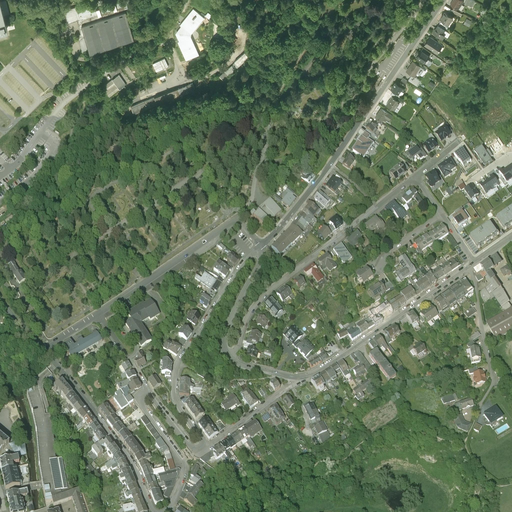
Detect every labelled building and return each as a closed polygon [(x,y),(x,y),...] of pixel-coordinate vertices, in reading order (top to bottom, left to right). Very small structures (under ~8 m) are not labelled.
[(68,21),(76,18),(80,32),(77,33),(81,49),(88,48),(89,51),(133,38),(125,11),(131,9),(128,0),(120,0),(91,8),(90,3),(77,7),(76,5),(64,8),(68,21)] [(181,26),(175,33),(179,41),(177,41),(186,60),(199,55),(194,45),(195,44),(194,42),(193,42),(190,36),(191,34),(195,28),(196,28),(197,26),(204,17),(193,8),(180,25),(181,26)] [(454,16),(446,10),(441,18),(445,21),(449,23),(454,16)] [(464,22),(470,25),(473,20),(467,16),(464,22)] [(439,24),(446,29),(447,30),(449,27),(444,24),(441,21),(439,24)] [(446,29),(439,24),(436,29),(435,29),(433,31),(441,36),(446,29)] [(443,44),(431,36),(426,44),(434,49),(438,52),(443,44)] [(434,49),(426,44),(424,46),(432,52),(434,49)] [(426,51),(422,49),(420,51),(418,50),(415,54),(417,56),(429,65),(432,61),(427,58),(430,54),(426,51)] [(228,76),(249,58),(245,53),(234,62),(235,63),(225,72),(226,73),(220,78),(222,80),(228,75),(228,76)] [(165,57),(152,63),(156,72),(169,66),(165,57)] [(417,63),(413,61),(407,70),(412,74),(414,75),(421,66),(417,63)] [(414,75),(412,74),(409,79),(418,85),(421,80),(414,75)] [(126,86),(119,75),(102,87),(109,98),(126,86)] [(397,83),(395,81),(391,87),(394,89),(394,88),(402,94),(404,91),(403,90),(405,88),(404,87),(405,85),(399,81),(397,83)] [(186,86),(189,94),(194,92),(193,90),(195,90),(192,84),(186,86)] [(186,86),(178,89),(181,97),(189,94),(186,86)] [(393,91),(400,97),(402,94),(394,88),(394,89),(392,91),(393,91)] [(178,89),(154,98),(157,106),(181,97),(178,89)] [(393,95),(401,100),(402,98),(400,97),(393,91),(391,94),(392,95),(393,95)] [(401,100),(393,95),(392,95),(387,103),(393,108),(396,104),(400,107),(403,102),(400,101),(401,100)] [(154,98),(130,107),(133,115),(157,106),(154,98)] [(392,115),(382,107),(376,116),(379,118),(384,122),(389,118),(390,118),(392,115)] [(376,123),(373,121),(369,127),(369,126),(366,130),(374,135),(377,132),(375,130),(378,126),(379,125),(376,123)] [(444,127),(449,134),(452,131),(446,124),(443,127),(444,127)] [(449,134),(444,127),(442,129),(441,130),(435,135),(442,143),(445,140),(445,141),(448,139),(448,138),(451,135),(449,134)] [(367,140),(362,137),(358,142),(358,141),(357,142),(358,142),(352,151),(364,159),(374,143),(368,140),(368,139),(367,140)] [(433,143),(431,140),(431,141),(426,144),(427,145),(425,147),(429,154),(433,150),(437,147),(433,143)] [(419,151),(417,147),(407,155),(413,159),(417,156),(421,160),(424,158),(425,158),(419,151)] [(471,162),(463,150),(459,152),(460,153),(458,154),(457,153),(454,156),(459,162),(460,162),(464,167),(471,162)] [(489,164),(492,162),(483,150),(476,155),(484,166),(487,164),(486,163),(488,162),(489,164)] [(354,160),(349,156),(342,165),(348,169),(350,165),(351,165),(354,160)] [(456,168),(450,160),(444,164),(442,166),(438,168),(445,179),(451,175),(449,173),(456,168)] [(402,166),(401,165),(392,172),(395,176),(394,176),(396,180),(396,181),(407,172),(406,172),(402,166)] [(301,179),(304,181),(308,176),(302,171),(299,175),(301,176),(302,174),(304,176),(301,179)] [(511,181),(511,178),(507,171),(503,174),(502,172),(499,174),(503,179),(507,185),(511,181)] [(315,177),(310,173),(308,176),(304,181),(309,184),(315,177)] [(437,179),(434,173),(426,178),(430,184),(428,185),(430,188),(432,189),(434,188),(434,186),(439,182),(440,182),(437,179)] [(341,183),(333,177),(329,184),(328,183),(326,186),(334,192),(336,189),(336,190),(341,183)] [(486,181),(493,191),(499,187),(492,177),(490,179),(489,179),(488,180),(486,181)] [(508,186),(507,185),(503,179),(500,181),(505,188),(508,186)] [(493,191),(486,181),(484,183),(482,184),(480,186),(483,191),(486,196),(493,191)] [(476,192),(472,187),(465,192),(472,201),(479,196),(476,192)] [(288,195),(292,197),(294,195),(288,189),(285,193),(288,195)] [(413,190),(401,200),(406,206),(411,202),(410,201),(413,199),(419,206),(422,203),(416,195),(413,190)] [(317,201),(324,206),(330,198),(320,191),(315,196),(316,197),(314,199),(317,201)] [(292,197),(288,195),(282,203),(289,209),(295,200),(292,197)] [(280,213),(270,201),(263,207),(259,213),(255,217),(253,216),(250,219),(252,220),(253,219),(265,229),(270,223),(274,219),(280,213)] [(308,206),(302,213),(307,216),(309,214),(313,217),(319,210),(312,204),(310,203),(308,202),(306,204),(308,206)] [(394,202),(384,210),(388,215),(389,217),(394,213),(400,221),(407,216),(405,213),(400,207),(398,208),(394,202)] [(504,214),(496,220),(504,232),(507,230),(506,229),(509,227),(510,228),(511,226),(511,208),(509,211),(510,211),(505,215),(504,214)] [(454,214),(457,217),(462,214),(464,212),(462,209),(454,214)] [(383,218),(388,215),(384,210),(379,214),(382,217),(383,218)] [(302,213),(299,218),(306,223),(309,225),(314,218),(313,217),(309,214),(307,216),(302,213)] [(468,222),(462,214),(457,217),(453,220),(455,222),(455,223),(457,225),(459,228),(468,222)] [(375,217),(365,225),(370,233),(377,228),(380,232),(386,227),(384,225),(379,219),(378,220),(375,217)] [(299,218),(293,226),(300,232),(301,230),(303,231),(305,228),(307,227),(304,225),(306,223),(299,218)] [(342,225),(336,218),(330,223),(331,225),(335,230),(342,225)] [(478,233),(469,238),(478,250),(480,248),(480,247),(483,245),(483,246),(494,239),(493,238),(496,236),(497,237),(499,235),(491,223),(482,229),(483,230),(478,233)] [(282,237),(291,245),(291,246),(303,234),(300,232),(293,226),(282,237)] [(448,236),(442,227),(428,237),(433,245),(434,246),(448,236)] [(326,231),(323,228),(317,236),(324,241),(328,236),(329,236),(331,234),(326,231)] [(361,236),(357,231),(346,240),(350,245),(351,247),(360,241),(365,237),(367,235),(365,233),(361,236)] [(433,245),(428,237),(427,236),(420,241),(426,250),(433,245)] [(271,249),(279,257),(291,245),(282,237),(271,249)] [(365,237),(360,241),(365,248),(368,245),(370,248),(375,244),(372,241),(369,243),(365,237)] [(457,247),(451,238),(446,241),(453,251),(457,247)] [(426,250),(420,241),(414,244),(414,245),(418,250),(420,254),(426,250)] [(352,257),(341,244),(333,250),(333,251),(338,256),(339,255),(342,258),(340,259),(344,264),(352,257)] [(418,250),(414,245),(408,249),(412,254),(418,250)] [(327,255),(318,262),(321,266),(322,267),(323,268),(325,267),(326,268),(325,268),(329,272),(330,273),(337,267),(331,260),(327,255)] [(234,258),(232,256),(230,259),(227,262),(229,264),(227,266),(228,266),(231,269),(232,267),(234,268),(239,262),(234,258)] [(488,262),(494,269),(497,267),(496,265),(501,262),(497,256),(488,262)] [(410,265),(404,257),(398,261),(397,261),(400,264),(404,270),(398,274),(403,281),(416,273),(410,265)] [(394,268),(400,264),(397,261),(398,261),(397,259),(391,263),(394,268)] [(448,269),(451,273),(458,268),(453,262),(452,260),(447,263),(448,264),(450,267),(448,269)] [(494,269),(488,262),(474,272),(477,277),(480,275),(484,272),(486,276),(490,273),(489,272),(494,269)] [(226,269),(218,264),(213,272),(220,276),(220,280),(223,282),(227,275),(229,272),(226,269)] [(441,274),(444,278),(451,273),(448,269),(450,267),(448,264),(443,267),(441,265),(437,268),(439,270),(441,274)] [(14,279),(20,276),(14,266),(9,269),(11,272),(10,272),(14,279)] [(323,279),(313,266),(304,274),(308,278),(311,276),(317,284),(323,279)] [(510,273),(507,267),(500,272),(504,277),(510,273)] [(372,277),(366,269),(361,273),(361,272),(356,276),(359,281),(356,283),(359,287),(363,284),(372,277)] [(433,274),(431,275),(437,283),(439,281),(444,278),(441,274),(439,270),(437,271),(433,274)] [(422,277),(430,288),(437,283),(431,275),(429,272),(426,275),(424,271),(423,272),(420,274),(422,277)] [(208,276),(204,274),(199,283),(201,284),(216,293),(223,282),(220,280),(210,273),(208,276)] [(491,273),(490,273),(486,276),(487,277),(493,285),(485,290),(491,299),(492,300),(494,298),(501,308),(509,302),(503,292),(501,289),(491,273)] [(25,283),(21,276),(20,275),(20,276),(14,279),(14,280),(19,287),(19,288),(20,287),(25,284),(26,284),(25,283)] [(422,288),(424,292),(430,288),(422,277),(421,278),(419,279),(421,283),(420,284),(422,288)] [(305,286),(300,279),(297,281),(294,284),(299,291),(305,286)] [(473,292),(464,281),(456,287),(465,298),(473,292)] [(417,291),(420,295),(424,292),(422,288),(420,284),(417,286),(415,282),(412,284),(413,285),(417,291)] [(383,289),(386,293),(393,288),(389,283),(384,286),(385,288),(383,289)] [(213,299),(216,293),(201,284),(197,290),(200,291),(210,298),(210,297),(213,299)] [(383,289),(380,284),(369,291),(374,299),(375,300),(379,297),(385,293),(386,293),(383,289)] [(411,291),(415,298),(420,295),(417,291),(413,285),(411,286),(413,289),(410,291),(411,291)] [(465,298),(456,287),(448,293),(457,304),(465,298)] [(291,297),(285,290),(281,293),(276,297),(282,305),(289,299),(288,299),(291,297)] [(480,306),(491,299),(485,290),(478,295),(479,298),(480,306)] [(198,294),(203,297),(209,301),(210,298),(200,291),(198,294)] [(411,291),(401,298),(406,305),(411,301),(413,300),(413,299),(415,298),(411,291)] [(457,304),(448,293),(440,299),(447,308),(448,310),(457,304)] [(209,301),(203,297),(199,304),(203,307),(203,308),(206,310),(211,302),(208,301),(209,301)] [(401,298),(387,307),(392,314),(398,310),(400,309),(400,308),(406,305),(401,298)] [(447,308),(440,299),(435,303),(437,306),(441,312),(447,308)] [(145,305),(144,304),(127,316),(131,322),(126,326),(141,348),(151,341),(140,324),(149,318),(150,320),(159,314),(151,301),(145,305)] [(277,309),(270,302),(264,308),(275,319),(282,313),(277,309)] [(362,317),(362,318),(369,315),(371,318),(376,325),(381,322),(378,318),(381,316),(378,313),(376,315),(374,312),(372,308),(360,313),(362,317)] [(432,310),(431,308),(425,312),(432,321),(437,317),(436,314),(432,310)] [(476,313),(472,309),(464,315),(468,320),(476,313)] [(511,309),(486,324),(496,342),(511,332),(511,309)] [(432,321),(425,312),(420,316),(421,318),(424,323),(426,325),(432,321)] [(200,319),(192,314),(187,322),(195,328),(200,319)] [(415,319),(412,315),(409,316),(405,319),(414,330),(418,327),(417,326),(419,324),(416,320),(417,319),(416,318),(415,319)] [(363,324),(368,331),(376,325),(371,318),(364,323),(363,324)] [(403,328),(408,324),(405,319),(400,323),(403,328)] [(267,324),(259,320),(254,329),(263,333),(265,329),(267,324)] [(353,333),(357,330),(356,328),(353,324),(353,323),(350,325),(351,325),(347,328),(344,330),(345,332),(346,334),(351,331),(353,333)] [(357,330),(361,335),(368,331),(363,324),(356,328),(357,330)] [(396,330),(394,327),(389,331),(394,338),(397,336),(399,335),(397,331),(398,331),(397,329),(396,330)] [(190,332),(185,328),(178,339),(186,344),(191,336),(188,334),(190,332)] [(351,331),(346,334),(348,336),(351,341),(352,342),(361,335),(357,330),(353,333),(351,331)] [(297,335),(293,331),(289,335),(284,340),(288,344),(297,335)] [(390,341),(394,338),(389,331),(384,334),(386,337),(385,337),(386,339),(387,338),(390,342),(390,341)] [(346,337),(348,336),(346,334),(345,332),(336,337),(338,341),(346,337)] [(480,337),(478,333),(470,339),(472,342),(480,337)] [(102,342),(97,334),(83,343),(81,341),(77,344),(78,346),(74,349),(70,343),(62,348),(67,354),(66,355),(72,363),(102,342)] [(261,338),(252,335),(250,340),(249,340),(247,344),(249,345),(248,345),(257,348),(259,343),(259,344),(261,338)] [(301,340),(297,335),(288,344),(292,348),(297,344),(301,340)] [(373,342),(377,348),(379,350),(382,348),(385,352),(387,350),(386,348),(379,338),(373,342)] [(463,348),(472,342),(470,339),(461,345),(463,348)] [(182,350),(186,345),(181,342),(177,347),(182,350)] [(373,342),(369,345),(373,351),(377,348),(373,342)] [(169,346),(168,344),(163,352),(169,356),(174,348),(169,346)] [(310,348),(305,344),(301,348),(296,353),(301,357),(310,348)] [(427,355),(421,345),(419,346),(418,345),(415,348),(415,349),(412,351),(416,355),(419,361),(427,355)] [(176,349),(174,348),(169,356),(170,357),(176,360),(181,353),(176,349)] [(314,353),(310,348),(301,357),(305,361),(310,356),(314,353)] [(480,360),(478,349),(472,350),(473,350),(469,351),(471,361),(470,361),(471,365),(479,364),(480,362),(479,360),(480,360)] [(258,354),(248,352),(247,356),(247,357),(246,361),(256,364),(258,354)] [(378,354),(376,352),(368,357),(376,368),(377,367),(389,383),(395,378),(391,371),(389,369),(384,362),(384,363),(378,354)] [(354,356),(360,364),(364,371),(369,377),(372,371),(369,370),(370,369),(368,367),(368,366),(366,365),(367,364),(365,363),(365,362),(363,360),(363,359),(361,358),(362,357),(360,356),(360,354),(358,353),(354,356)] [(317,359),(321,364),(321,365),(328,360),(324,354),(322,355),(317,359)] [(317,359),(308,366),(308,367),(307,367),(308,369),(309,368),(311,371),(321,364),(317,359)] [(141,360),(138,362),(134,364),(138,371),(145,366),(141,360)] [(347,369),(342,362),(337,365),(343,375),(345,378),(348,376),(346,373),(348,372),(347,369)] [(162,366),(160,366),(159,373),(161,373),(161,377),(165,378),(170,378),(171,378),(171,368),(166,364),(162,364),(162,366)] [(364,371),(360,364),(358,365),(360,368),(353,372),(357,378),(362,376),(360,373),(364,371)] [(121,370),(124,376),(131,371),(127,365),(121,370)] [(339,371),(335,366),(330,370),(333,375),(335,377),(339,374),(338,373),(339,372),(339,371)] [(473,375),(478,374),(476,368),(468,371),(469,376),(473,375)] [(335,377),(333,375),(330,370),(324,375),(330,382),(331,381),(332,383),(336,380),(335,377)] [(126,379),(133,375),(131,371),(124,376),(124,377),(126,379)] [(484,380),(483,376),(483,373),(478,374),(473,375),(474,379),(473,381),(474,383),(475,384),(475,386),(477,385),(478,386),(480,386),(481,385),(485,384),(484,380)] [(330,382),(324,375),(319,378),(322,384),(323,383),(324,385),(326,383),(327,385),(330,383),(330,382)] [(131,387),(137,384),(135,379),(128,383),(130,386),(131,387)] [(324,387),(318,379),(310,385),(316,393),(318,391),(320,394),(324,391),(322,389),(324,387)] [(155,380),(148,385),(153,394),(161,389),(155,380)] [(363,386),(366,390),(372,386),(369,381),(367,383),(366,382),(364,383),(365,384),(363,386)] [(131,387),(130,386),(128,386),(127,384),(117,390),(120,394),(125,391),(131,388),(131,387)] [(122,400),(125,404),(129,400),(134,396),(133,394),(137,392),(138,393),(141,390),(139,388),(138,388),(137,384),(131,387),(131,388),(125,391),(120,395),(124,400),(122,400)] [(279,392),(274,385),(269,388),(271,391),(273,394),(274,395),(279,392)] [(60,399),(61,399),(67,393),(62,386),(54,392),(56,396),(57,395),(60,399)] [(358,390),(360,394),(361,394),(366,390),(363,386),(358,390)] [(360,394),(358,390),(352,394),(355,398),(354,398),(358,403),(364,398),(361,394),(360,394)] [(32,394),(27,395),(32,414),(36,433),(39,467),(43,485),(44,494),(46,503),(52,502),(52,504),(53,506),(54,506),(68,501),(72,500),(79,497),(78,494),(77,494),(76,490),(72,492),(67,463),(56,465),(54,442),(53,430),(48,410),(42,391),(37,392),(32,394)] [(189,391),(179,391),(179,399),(189,399),(189,394),(192,394),(192,395),(195,395),(194,391),(193,391),(189,391)] [(266,397),(263,392),(258,396),(261,400),(266,397)] [(61,399),(65,405),(72,399),(67,393),(61,399)] [(244,396),(253,409),(257,406),(250,397),(247,394),(244,396)] [(124,404),(119,396),(116,398),(112,400),(113,401),(112,401),(114,403),(114,404),(121,414),(128,409),(124,404)] [(253,409),(244,396),(241,399),(243,402),(242,402),(249,412),(253,409)] [(240,408),(233,398),(226,403),(227,404),(221,409),(225,416),(236,408),(237,410),(240,408)] [(451,398),(440,403),(443,409),(454,405),(451,398)] [(69,410),(76,404),(72,399),(65,405),(66,406),(69,409),(69,410)] [(124,404),(128,409),(133,405),(129,400),(125,404),(124,404)] [(292,405),(288,400),(282,404),(285,408),(288,412),(289,412),(294,408),(292,405)] [(198,410),(192,402),(190,404),(189,403),(187,405),(188,406),(184,409),(190,416),(198,410)] [(473,410),(470,403),(454,409),(457,416),(466,412),(466,413),(468,412),(468,411),(473,410)] [(69,410),(73,415),(80,409),(76,404),(69,410)] [(314,414),(311,408),(304,411),(310,424),(314,422),(311,415),(314,414)] [(77,420),(84,414),(80,409),(73,415),(76,418),(77,420)] [(98,416),(106,426),(114,420),(106,409),(98,416)] [(272,411),(281,425),(284,422),(283,420),(282,419),(275,409),(272,411)] [(203,417),(198,410),(190,416),(195,423),(203,417)] [(281,425),(272,411),(268,414),(275,424),(274,424),(276,428),(281,425)] [(483,420),(489,429),(496,425),(501,422),(494,412),(483,420)] [(77,420),(83,427),(90,422),(84,414),(77,420)] [(270,421),(267,416),(261,420),(264,425),(270,421)] [(112,433),(119,427),(115,422),(118,420),(116,418),(114,420),(106,426),(112,433)] [(145,430),(149,427),(150,426),(144,420),(140,423),(145,430)] [(226,420),(220,424),(224,429),(229,425),(226,420)] [(212,429),(206,421),(198,427),(204,435),(212,429)] [(319,422),(319,421),(315,423),(314,422),(310,424),(312,427),(310,428),(312,432),(317,428),(317,429),(321,426),(319,423),(319,422)] [(89,434),(96,429),(90,422),(83,427),(89,434)] [(456,429),(456,430),(462,428),(460,422),(454,424),(456,429)] [(243,432),(249,439),(260,431),(255,423),(243,432)] [(326,430),(323,425),(321,426),(317,429),(314,432),(317,439),(326,435),(324,431),(326,430)] [(118,440),(125,434),(124,433),(120,427),(119,427),(112,433),(118,440)] [(125,434),(127,436),(129,435),(131,435),(137,430),(134,427),(128,432),(127,432),(125,434)] [(145,430),(156,444),(160,440),(149,427),(145,430)] [(454,429),(456,435),(465,438),(469,431),(462,428),(456,430),(456,429),(454,429)] [(95,441),(102,436),(96,429),(89,434),(95,442),(95,441)] [(212,429),(204,435),(209,442),(218,435),(214,429),(213,430),(212,429)] [(477,438),(480,432),(474,429),(471,435),(477,438)] [(235,437),(240,445),(245,442),(246,444),(246,445),(249,450),(254,447),(249,439),(243,432),(242,430),(241,431),(237,434),(237,435),(235,437)] [(124,447),(131,441),(127,436),(125,434),(118,440),(124,447)] [(326,435),(317,439),(322,449),(330,443),(326,434),(326,435)] [(101,446),(102,448),(107,443),(102,436),(95,441),(100,447),(101,446)] [(9,445),(0,437),(0,455),(3,452),(6,456),(8,460),(17,458),(14,451),(9,445)] [(230,441),(235,448),(240,445),(235,437),(230,441)] [(9,445),(14,451),(17,458),(26,455),(24,440),(19,441),(17,439),(13,443),(9,445)] [(163,449),(166,447),(160,440),(155,444),(160,450),(163,449)] [(135,460),(142,456),(143,455),(131,441),(124,447),(135,459),(135,460)] [(225,444),(230,452),(235,448),(230,441),(225,444)] [(107,455),(113,451),(107,443),(102,448),(100,449),(97,452),(87,460),(93,467),(103,459),(100,456),(103,453),(103,452),(104,451),(107,455)] [(219,448),(225,456),(227,459),(229,457),(227,454),(230,452),(225,444),(219,448)] [(170,472),(175,470),(172,460),(170,455),(170,456),(168,451),(166,447),(163,449),(170,472)] [(225,456),(219,448),(212,453),(214,456),(213,456),(214,458),(216,462),(222,458),(222,457),(225,456)] [(113,464),(119,458),(113,451),(107,455),(106,456),(109,459),(108,460),(110,463),(111,462),(112,464),(113,464)] [(3,452),(0,455),(0,457),(1,459),(3,462),(8,460),(6,456),(3,452)] [(214,456),(212,453),(199,462),(204,465),(214,458),(213,456),(214,456)] [(146,463),(151,460),(149,457),(144,459),(142,456),(135,460),(138,466),(145,462),(146,463)] [(19,463),(18,458),(17,458),(8,460),(3,462),(0,462),(0,465),(2,472),(13,470),(12,464),(13,464),(14,465),(19,463)] [(117,469),(123,463),(119,458),(113,464),(112,464),(109,467),(110,468),(111,469),(115,466),(117,469)] [(141,472),(149,468),(148,466),(154,463),(153,460),(151,460),(146,463),(145,462),(138,466),(141,472)] [(119,474),(126,469),(124,463),(123,463),(117,469),(111,472),(112,475),(118,471),(119,474)] [(150,470),(149,468),(141,472),(145,480),(158,476),(164,474),(164,473),(163,469),(153,472),(152,475),(151,472),(152,472),(151,469),(150,470)] [(199,470),(195,468),(190,478),(194,480),(195,478),(199,470)] [(3,481),(6,490),(20,486),(16,469),(13,470),(2,472),(3,481)] [(121,477),(129,473),(126,469),(119,474),(121,477)] [(164,474),(158,476),(160,484),(163,484),(176,480),(177,479),(180,470),(177,469),(175,470),(170,472),(164,473),(164,474)] [(119,483),(120,486),(121,486),(124,484),(132,481),(129,474),(129,473),(121,477),(123,482),(122,481),(119,483)] [(156,486),(160,484),(158,476),(145,480),(148,488),(156,486)] [(195,478),(194,480),(190,478),(189,482),(190,483),(195,486),(196,486),(198,484),(198,483),(200,481),(195,478)] [(176,480),(163,484),(164,487),(165,490),(167,490),(173,488),(174,488),(176,480)] [(127,491),(135,488),(132,481),(124,484),(125,487),(127,491)] [(150,494),(158,492),(157,489),(159,489),(164,487),(163,484),(160,484),(156,486),(148,488),(150,494)] [(188,496),(193,500),(203,487),(199,484),(195,488),(194,488),(188,496)] [(187,495),(192,489),(185,485),(182,492),(183,492),(187,495)] [(126,498),(138,494),(135,488),(127,491),(128,494),(125,495),(126,498)] [(168,501),(174,488),(173,488),(167,490),(163,498),(161,498),(163,503),(166,502),(168,501)] [(9,504),(19,502),(18,496),(19,496),(20,498),(21,497),(21,498),(28,496),(27,491),(7,496),(9,504)] [(161,498),(160,496),(162,495),(161,491),(158,492),(150,494),(154,505),(156,506),(157,506),(163,504),(163,503),(161,498)] [(184,501),(188,496),(187,495),(183,492),(180,498),(184,501)] [(132,503),(140,499),(138,494),(126,498),(124,499),(126,502),(130,501),(131,499),(132,503)] [(193,500),(188,496),(184,501),(184,502),(192,508),(197,502),(193,500)] [(85,511),(80,497),(79,497),(72,500),(76,511),(58,511),(52,511),(85,511)] [(136,511),(144,508),(140,499),(132,503),(135,509),(136,511)] [(19,502),(9,504),(10,511),(23,511),(23,510),(24,509),(24,506),(25,506),(24,501),(19,502)]
